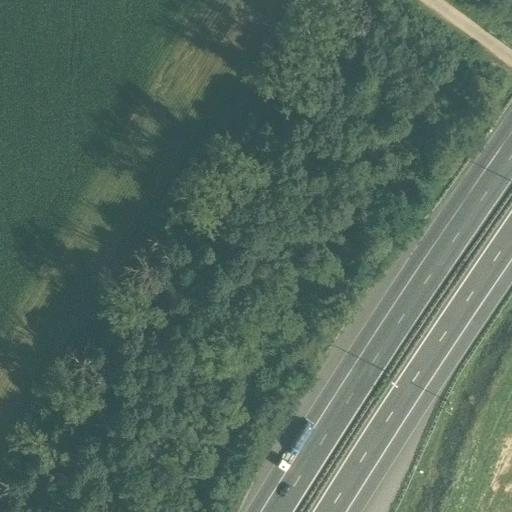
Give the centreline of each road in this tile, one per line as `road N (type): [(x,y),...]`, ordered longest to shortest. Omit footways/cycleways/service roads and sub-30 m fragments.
road 1 (motorway): [(511,143),(267,511)]
road 2 (motorway): [(338,511),(511,246)]
